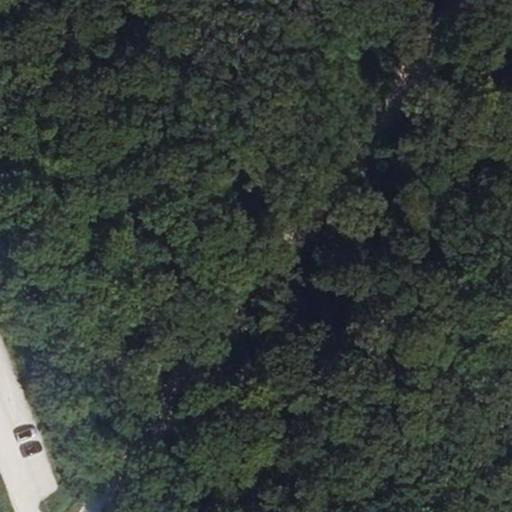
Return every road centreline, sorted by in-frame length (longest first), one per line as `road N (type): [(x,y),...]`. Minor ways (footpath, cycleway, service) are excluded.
road 1 (track): [(228,317),(440,0)]
road 2 (track): [(52,6),(228,317)]
road 3 (track): [(228,317),(91,511)]
road 4 (track): [(188,373),(108,277),(0,272)]
road 5 (track): [(3,271),(71,134)]
